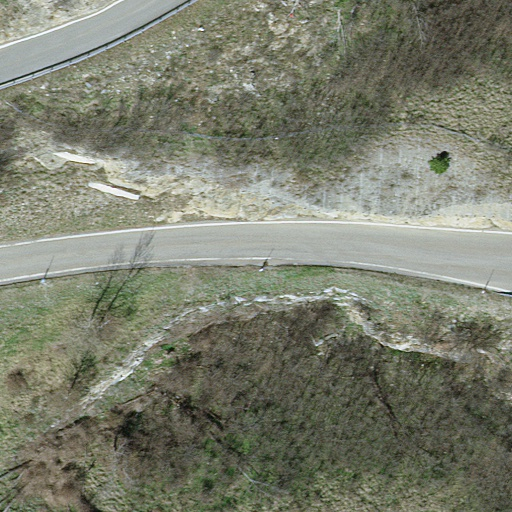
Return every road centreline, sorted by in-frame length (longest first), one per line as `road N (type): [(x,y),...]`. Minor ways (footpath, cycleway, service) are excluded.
road 1 (tertiary): [(511,261),(369,244),(235,241),(0,263)]
road 2 (tertiary): [(0,65),(156,0)]
